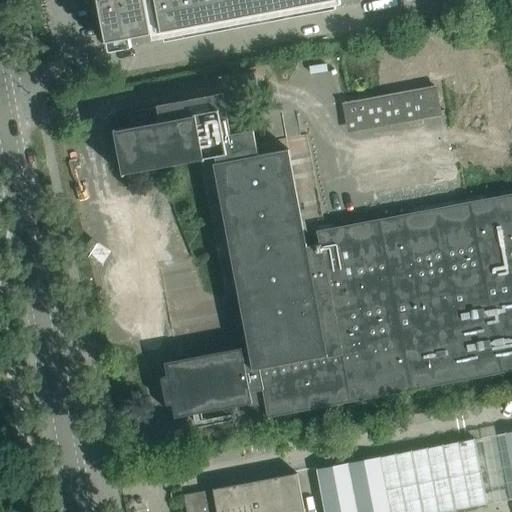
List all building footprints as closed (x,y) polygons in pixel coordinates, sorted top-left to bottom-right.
[(145,0),(97,0),(106,42),(152,33),(145,0)] [(155,0),(161,32),(271,11),(310,3),(328,0),(155,0)] [(511,350),(511,167),(335,202),(320,236),(295,108),(240,118),(229,62),(116,84),(130,158),(209,143),(217,124),(254,312),(166,329),(180,402),(282,383),(267,369),(279,340),(369,323),(358,269),(376,250),(384,254),(396,225),(404,265),(419,231),(428,275),(414,277),(457,296),(464,333),(443,323),(415,353),(418,368),(511,350)] [(443,62),(347,78),(352,113),(369,111),(371,124),(388,122),(391,141),(455,131),(443,62)] [(389,511),(379,457),(315,469),(322,511),(389,511)] [(303,511),(297,473),(212,489),(212,490),(183,495),(186,511),(303,511)]
